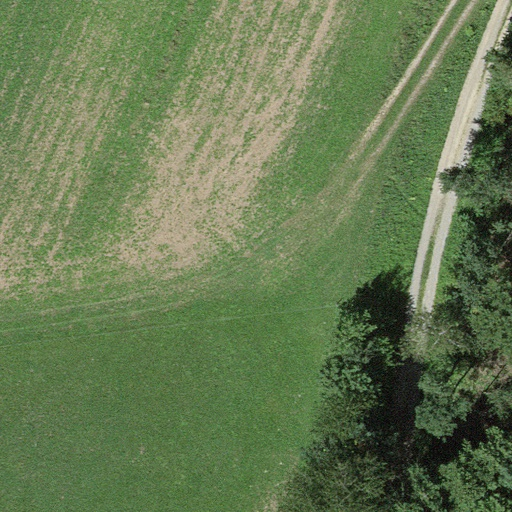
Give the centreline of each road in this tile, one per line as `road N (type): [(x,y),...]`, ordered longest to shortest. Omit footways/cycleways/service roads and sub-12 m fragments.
road 1 (track): [(0,324),(123,314),(284,236),(347,179),(469,0)]
road 2 (track): [(402,511),(422,320),(447,204),(511,19)]
